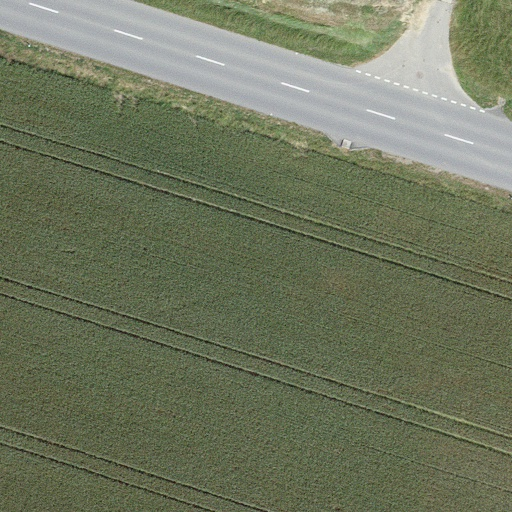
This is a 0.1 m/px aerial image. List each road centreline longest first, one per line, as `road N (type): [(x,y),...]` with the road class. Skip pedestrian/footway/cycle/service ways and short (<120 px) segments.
road 1 (tertiary): [(511,151),(39,0)]
road 2 (track): [(399,114),(438,0)]
